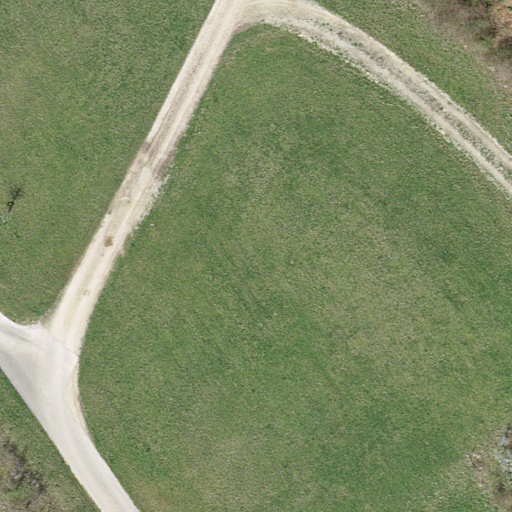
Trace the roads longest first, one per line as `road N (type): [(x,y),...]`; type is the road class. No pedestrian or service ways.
road 1 (track): [(228,0),(33,381)]
road 2 (track): [(118,511),(0,338)]
